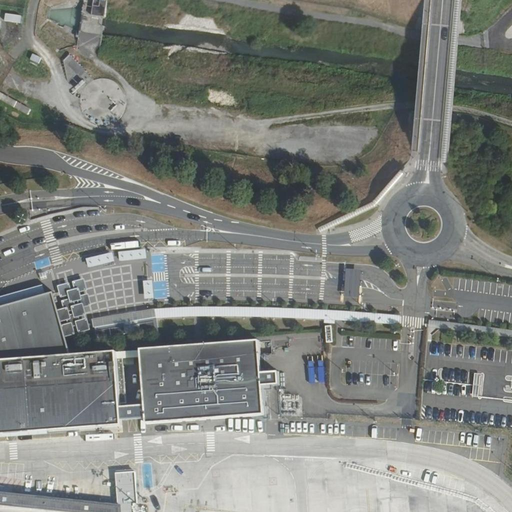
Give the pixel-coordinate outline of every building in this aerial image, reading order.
[(22,23),(23,16),(7,13),(6,21),(22,23)] [(40,64),(43,57),(34,54),(31,60),(40,64)] [(60,66),(75,82),(87,72),(72,55),(60,66)] [(149,250),(122,253),(122,262),(150,259),(149,250)] [(116,253),(89,259),(91,268),(118,262),(116,253)] [(160,256),(151,257),(153,280),(146,280),(148,299),(162,298),(160,256)] [(64,331),(54,293),(0,307),(0,504),(67,511),(122,511),(121,505),(0,493),(0,435),(122,426),(121,420),(146,418),(146,424),(265,415),(259,341),(198,345),(141,350),(116,352),(71,356),(67,340),(64,331)]
